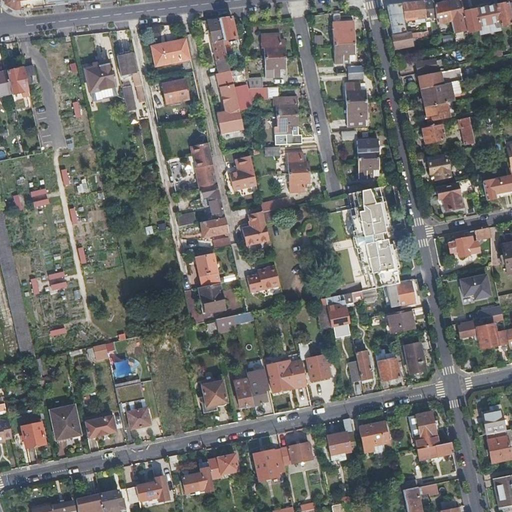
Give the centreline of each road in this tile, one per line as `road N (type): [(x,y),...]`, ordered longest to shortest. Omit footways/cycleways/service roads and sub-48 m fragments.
road 1 (residential): [(452,386),(0,484)]
road 2 (residential): [(372,0),(419,233)]
road 3 (primary): [(210,3),(0,26)]
road 4 (residential): [(335,192),(296,0)]
road 5 (residential): [(419,233),(452,386)]
road 6 (residential): [(452,386),(476,511)]
